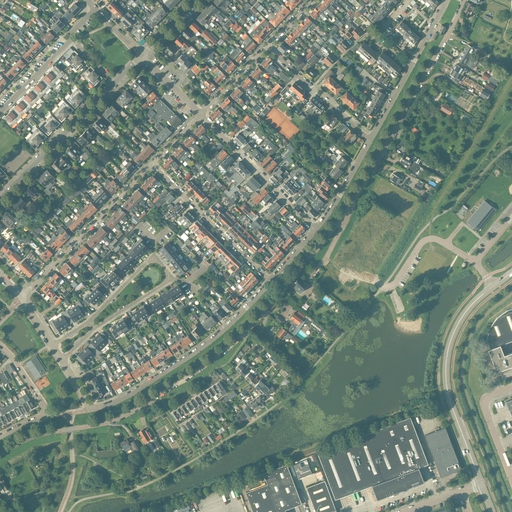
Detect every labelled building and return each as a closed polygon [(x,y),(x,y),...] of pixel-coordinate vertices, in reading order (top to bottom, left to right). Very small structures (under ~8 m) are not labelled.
[(116,5),(114,3),(117,0),(113,0),(107,7),(111,11),(116,5)] [(174,5),(169,0),(166,0),(167,0),(164,3),(170,9),(171,8),(171,9),(173,7),(173,6),(174,5)] [(227,6),(220,0),(214,0),(214,1),(219,7),(222,5),(225,8),(227,6)] [(295,6),(288,0),(285,0),(288,3),(286,5),(291,10),(292,9),(293,8),(295,6)] [(332,6),(325,0),(323,0),(321,3),(326,8),(328,6),(334,11),(335,9),(332,6)] [(434,8),(440,2),(438,0),(434,0),(430,5),(434,8)] [(167,13),(161,6),(162,6),(159,2),(154,7),(163,16),(165,14),(166,14),(167,13)] [(392,8),(385,2),(382,5),(389,11),(392,8)] [(463,11),(462,13),(466,15),(467,13),(468,13),(470,15),(472,11),(474,7),(475,8),(476,6),(473,4),(472,5),(467,2),(463,11)] [(36,12),(38,8),(30,3),(28,7),(36,12)] [(79,12),(81,9),(79,6),(78,7),(75,3),(68,11),(73,16),(78,11),(79,12)] [(115,14),(124,5),(122,3),(120,4),(121,5),(118,7),(116,5),(111,11),(115,14)] [(210,6),(208,8),(217,16),(219,15),(218,14),(220,12),(217,9),(211,3),(210,5),(210,6)] [(290,11),(282,4),(280,6),(277,3),(276,5),(277,6),(286,15),(288,13),(289,12),(290,11)] [(333,14),(326,8),(321,3),(317,7),(325,14),(327,12),(331,16),(333,14)] [(123,13),(122,11),(126,7),(124,5),(115,14),(118,18),(123,13)] [(389,11),(382,5),(379,9),(385,15),(389,11)] [(286,15),(277,6),(275,8),(277,9),(275,12),(282,19),(286,15)] [(163,16),(154,7),(152,9),(154,10),(152,12),(159,20),(163,16)] [(317,7),(314,10),(319,16),(323,19),(326,15),(325,14),(317,7)] [(217,16),(208,8),(205,11),(210,16),(212,18),(214,16),(216,18),(217,16)] [(385,15),(379,9),(376,12),(382,18),(385,15)] [(136,20),(138,17),(130,10),(120,20),(128,27),(131,24),(132,24),(136,20)] [(323,19),(319,16),(314,10),(310,15),(315,20),(317,17),(321,21),(323,19)] [(73,16),(68,11),(63,15),(69,21),(73,16)] [(208,19),(210,16),(205,11),(201,15),(210,24),(212,22),(208,19)] [(159,20),(152,12),(150,15),(147,12),(146,13),(147,15),(156,23),(159,20)] [(282,19),(275,12),(273,14),(271,12),(269,14),(279,23),(282,19)] [(382,18),(376,12),(372,16),(379,22),(382,18)] [(279,23),(269,14),(268,15),(268,16),(266,18),(275,26),(276,26),(277,25),(277,24),(279,23)] [(379,22),(372,16),(371,14),(367,18),(376,25),(379,22)] [(156,23),(147,15),(145,16),(147,18),(145,20),(152,28),(154,26),(154,25),(156,23)] [(210,24),(201,15),(199,17),(198,17),(197,18),(204,26),(207,24),(208,25),(208,26),(211,29),(213,27),(210,24)] [(50,24),(43,17),(41,19),(48,26),(50,24)] [(147,30),(149,28),(138,17),(136,20),(132,24),(135,28),(132,31),(134,33),(133,33),(139,38),(141,38),(144,36),(146,35),(146,34),(148,31),(147,30)] [(316,26),(307,17),(303,21),(310,28),(313,26),(314,28),(316,26)] [(65,25),(59,19),(57,22),(53,18),(51,19),(61,29),(65,25)] [(61,29),(51,19),(50,21),(54,25),(51,27),(57,33),(61,29)] [(362,32),(357,27),(355,29),(350,24),(352,22),(350,20),(347,23),(351,27),(359,35),(362,32)] [(274,28),(268,23),(266,25),(262,21),(261,23),(270,32),(272,30),(273,29),(273,28),(274,28)] [(310,28),(303,21),(299,25),(309,34),(312,30),(310,28)] [(400,31),(406,25),(402,21),(396,28),(400,31)] [(216,41),(209,34),(205,30),(204,31),(194,22),(192,24),(191,24),(190,25),(190,27),(189,27),(195,33),(197,31),(212,45),(216,41)] [(270,32),(261,23),(257,26),(261,30),(266,35),(270,32)] [(309,34),(299,25),(296,29),(301,34),(303,31),(307,35),(309,34)] [(403,34),(409,28),(406,25),(400,31),(403,34)] [(443,34),(446,28),(441,25),(437,33),(440,34),(441,33),(443,34)] [(266,35),(261,30),(257,26),(253,30),(262,39),(266,35)] [(42,27),(39,29),(41,31),(50,40),(54,36),(49,31),(47,33),(45,31),(43,29),(42,27)] [(359,35),(351,27),(344,34),(348,38),(352,35),(355,39),(359,35)] [(407,38),(413,31),(409,28),(403,34),(407,38)] [(50,40),(41,31),(39,29),(38,31),(41,34),(39,37),(47,44),(50,40)] [(198,39),(192,33),(191,34),(186,29),(182,33),(187,39),(187,40),(190,43),(194,39),(196,41),(198,39)] [(305,37),(301,34),(296,29),(292,32),(297,37),(299,35),(303,39),(305,37)] [(262,39),(253,30),(250,34),(259,43),(260,43),(261,42),(261,41),(262,39)] [(410,41),(416,34),(413,31),(407,38),(410,41)] [(218,40),(210,32),(209,34),(216,41),(218,40)] [(292,32),(288,36),(293,41),(297,45),(299,43),(300,43),(301,41),(297,37),(292,32)] [(336,33),(332,36),(334,38),(345,49),(348,46),(343,40),(341,38),(339,39),(337,36),(338,35),(336,33)] [(414,44),(420,38),(416,34),(410,41),(408,43),(413,47),(415,45),(414,44)] [(257,45),(252,40),(248,36),(244,40),(253,49),(257,45)] [(297,45),(293,41),(288,36),(284,40),(290,45),(289,45),(293,49),(297,45)] [(332,36),(331,38),(333,40),(336,43),(334,45),(336,47),(342,53),(345,49),(334,38),(332,36)] [(190,45),(186,40),(184,42),(180,37),(177,39),(175,40),(175,41),(175,42),(177,43),(176,44),(180,47),(182,45),(186,49),(188,47),(190,45)] [(253,49),(244,40),(241,37),(239,39),(246,46),(244,48),(249,53),(253,49)] [(43,47),(38,41),(36,43),(31,39),(29,40),(30,41),(40,50),(43,47)] [(40,50),(30,41),(28,43),(33,47),(31,49),(36,54),(40,50)] [(361,53),(368,46),(364,42),(357,50),(361,53)] [(285,51),(287,49),(282,43),(282,44),(281,44),(279,45),(280,46),(277,48),(285,56),(288,54),(285,51)] [(355,49),(359,45),(357,43),(351,49),(352,51),(354,49),(355,49)] [(173,52),(175,50),(171,45),(165,50),(165,52),(167,54),(168,53),(171,56),(174,53),(173,52)] [(186,60),(193,54),(196,58),(200,54),(190,45),(191,45),(190,45),(188,47),(186,49),(184,52),(184,53),(175,62),(180,67),(181,66),(187,60),(186,60)] [(483,53),(476,48),(475,50),(467,45),(463,53),(471,57),(474,51),(477,53),(476,53),(481,56),(483,53)] [(365,57),(372,49),(368,46),(361,53),(365,57)] [(36,54),(31,49),(29,51),(25,47),(23,48),(32,58),(36,54)] [(247,56),(241,51),(239,53),(233,47),(232,49),(243,60),(247,56)] [(335,60),(329,54),(327,52),(325,54),(322,51),(325,49),(323,47),(319,51),(323,55),(331,63),(335,60)] [(32,58),(23,48),(21,50),(25,54),(23,56),(29,61),(32,58)] [(232,52),(230,55),(234,59),(239,64),(243,60),(232,49),(230,50),(232,52)] [(369,60),(376,52),(372,49),(365,57),(369,60)] [(71,65),(79,57),(77,55),(78,54),(74,50),(65,59),(71,65)] [(311,51),(304,58),(306,61),(307,60),(309,58),(313,54),(312,52),(311,51)] [(319,51),(318,52),(321,56),(324,59),(323,61),(328,66),(331,63),(323,55),(319,51)] [(376,59),(379,56),(376,52),(369,60),(373,63),(376,60),(376,59)] [(380,63),(386,55),(382,52),(379,56),(376,59),(376,60),(380,63)] [(466,65),(471,57),(463,53),(458,60),(466,65)] [(382,68),(390,59),(386,55),(380,63),(378,65),(382,68)] [(222,60),(224,61),(233,70),(237,66),(226,56),(222,60)] [(26,64),(21,59),(18,61),(14,57),(13,59),(22,68),(26,64)] [(77,71),(86,62),(82,58),(81,59),(79,57),(71,65),(77,71)] [(271,64),(274,62),(268,57),(265,60),(275,71),(276,69),(271,64)] [(311,67),(316,62),(312,58),(307,63),(311,67)] [(22,68),(13,59),(11,61),(15,65),(13,67),(18,72),(22,68)] [(385,72),(394,62),(390,59),(382,68),(385,72)] [(185,70),(192,63),(190,60),(188,62),(187,60),(181,66),(185,70)] [(275,71),(265,60),(261,64),(270,73),(272,71),(274,72),(275,71)] [(233,70),(224,61),(222,63),(223,64),(221,67),(223,70),(224,69),(229,74),(233,70)] [(299,70),(305,64),(301,61),(296,67),(299,70)] [(389,75),(391,73),(398,65),(394,62),(385,72),(389,75)] [(453,69),(459,73),(461,70),(466,73),(466,72),(467,70),(460,66),(460,67),(456,64),(455,66),(453,69)] [(18,72),(13,67),(11,69),(7,65),(5,66),(15,76),(18,72)] [(64,73),(56,65),(54,67),(53,66),(50,69),(59,78),(64,73)] [(195,73),(199,68),(196,65),(191,69),(195,73)] [(226,77),(214,65),(210,69),(212,70),(223,80),(226,77)] [(395,76),(402,69),(398,65),(391,73),(395,76)] [(15,76),(5,66),(4,68),(5,70),(3,71),(6,74),(11,79),(15,76)] [(88,81),(95,73),(93,71),(94,70),(91,66),(82,75),(88,81)] [(262,76),(265,73),(258,67),(254,71),(266,82),(268,81),(265,78),(262,76)] [(314,74),(311,72),(307,68),(303,73),(310,79),(314,74)] [(59,78),(50,69),(47,72),(48,73),(46,75),(55,83),(59,78)] [(455,81),(459,73),(453,69),(450,74),(453,76),(451,79),(455,81)] [(223,80),(212,70),(209,72),(211,74),(212,74),(215,78),(214,79),(219,84),(223,80)] [(335,82),(330,78),(334,73),(330,70),(324,77),(327,79),(323,83),(330,89),(335,82)] [(266,82),(254,71),(251,75),(256,80),(258,77),(262,81),(264,84),(266,82)] [(288,77),(281,71),(279,74),(285,80),(288,77)] [(94,87),(103,78),(99,74),(98,75),(95,73),(88,81),(94,87)] [(489,81),(495,84),(499,77),(493,74),(489,81)] [(8,83),(1,75),(0,76),(0,83),(4,87),(8,83)] [(55,83),(46,75),(44,77),(43,76),(40,79),(50,88),(55,83)] [(248,77),(244,81),(255,92),(256,90),(253,87),(256,85),(248,77)] [(136,88),(143,82),(138,78),(129,87),(131,89),(134,86),(136,88)] [(216,87),(208,79),(206,82),(202,78),(201,80),(202,80),(203,82),(212,91),(216,87)] [(50,88),(40,79),(38,81),(39,82),(37,85),(45,93),(50,88)] [(212,91),(203,82),(202,80),(200,82),(206,87),(203,90),(208,95),(212,91)] [(255,92),(244,81),(240,85),(247,91),(250,90),(254,93),(255,92)] [(140,92),(146,86),(143,82),(136,88),(133,91),(135,93),(138,90),(140,92)] [(286,87),(280,93),(282,95),(283,96),(287,91),(290,94),(292,96),(300,87),(298,85),(295,82),(289,88),(287,86),(286,87)] [(336,94),(342,88),(335,82),(330,89),(336,94)] [(277,93),(282,88),(278,84),(273,89),(277,93)] [(45,93),(37,85),(35,87),(34,86),(31,89),(40,98),(45,93)] [(141,100),(151,90),(146,86),(140,92),(143,95),(140,98),(141,100)] [(87,96),(78,87),(72,93),(80,101),(82,99),(83,100),(87,96)] [(267,94),(260,87),(259,88),(266,95),(267,94)] [(300,87),(292,96),(294,98),(298,101),(299,99),(302,101),(306,96),(303,94),(305,91),(302,88),(300,87)] [(238,88),(234,92),(244,102),(245,102),(247,104),(249,102),(245,98),(244,99),(241,95),(243,93),(238,88)] [(40,98),(31,89),(28,91),(29,92),(27,94),(35,103),(40,98)] [(272,98),(277,93),(273,89),(268,93),(272,98)] [(382,100),(385,94),(378,90),(375,96),(382,100)] [(484,90),(480,96),(486,99),(487,97),(489,94),(490,93),(484,90)] [(132,97),(126,91),(121,96),(129,103),(131,101),(129,100),(132,97)] [(155,104),(159,100),(158,99),(159,98),(153,92),(145,100),(147,101),(142,106),(144,108),(147,105),(151,101),(153,104),(154,102),(155,104)] [(244,102),(234,92),(230,95),(236,100),(239,104),(243,107),(245,105),(243,103),(244,102)] [(347,104),(355,94),(354,93),(351,96),(346,92),(341,98),(347,104)] [(80,101),(72,93),(66,99),(75,108),(79,104),(78,103),(80,101)] [(35,103),(27,94),(25,97),(24,96),(21,98),(31,108),(35,103)] [(359,103),(354,99),(357,96),(355,94),(347,104),(353,109),(359,103)] [(129,103),(121,96),(117,101),(123,107),(126,104),(127,105),(129,103)] [(379,105),(382,100),(375,96),(372,101),(379,105)] [(308,115),(318,103),(312,97),(307,104),(311,107),(309,109),(307,109),(305,112),(308,115)] [(31,108),(21,98),(19,101),(19,102),(17,104),(26,112),(31,108)] [(230,106),(233,103),(228,98),(224,102),(233,111),(235,113),(237,112),(230,106)] [(160,100),(152,108),(146,114),(151,119),(151,120),(155,124),(161,118),(166,122),(167,120),(169,123),(176,116),(160,100)] [(73,110),(64,101),(59,107),(67,115),(69,113),(70,114),(73,110)] [(376,111),(379,105),(372,101),(369,107),(376,111)] [(233,111),(224,102),(220,106),(225,111),(227,112),(229,112),(230,111),(231,113),(233,111)] [(319,114),(324,108),(318,103),(308,115),(310,117),(313,114),(313,113),(315,111),(319,114)] [(26,112),(17,104),(15,106),(14,105),(12,108),(21,117),(26,112)] [(444,104),(441,109),(449,115),(453,109),(444,104)] [(129,118),(123,112),(121,109),(118,112),(112,106),(108,110),(114,116),(117,114),(119,116),(121,114),(126,120),(129,118)] [(262,118),(270,109),(267,106),(259,115),(262,118)] [(67,115),(59,107),(53,113),(62,122),(65,118),(64,117),(67,115)] [(373,116),(376,111),(369,107),(366,112),(362,111),(361,113),(367,117),(368,114),(373,116)] [(21,117),(12,108),(9,111),(10,112),(8,114),(16,122),(21,117)] [(220,116),(223,114),(217,109),(214,113),(223,121),(224,120),(220,116)] [(114,116),(108,110),(103,115),(111,122),(112,120),(111,119),(114,116)] [(223,121),(214,113),(210,116),(215,121),(217,119),(221,123),(223,121)] [(16,122),(8,114),(6,116),(5,115),(2,118),(11,127),(16,122)] [(332,127),(338,120),(331,114),(324,122),(328,125),(326,128),(328,130),(331,127),(332,127)] [(60,124),(51,115),(45,121),(53,128),(55,126),(56,127),(60,124)] [(181,122),(181,121),(181,120),(176,116),(169,123),(175,128),(176,128),(177,127),(177,126),(181,122)] [(251,118),(248,121),(254,126),(255,126),(256,127),(258,125),(255,122),(251,118)] [(53,128),(45,121),(44,119),(38,125),(48,135),(52,132),(51,131),(53,128)] [(107,129),(103,124),(103,125),(98,120),(93,125),(100,132),(103,129),(105,131),(107,129)] [(248,121),(245,124),(251,130),(254,126),(248,121)] [(140,125),(138,123),(134,127),(141,134),(143,131),(138,127),(140,125)] [(340,131),(345,126),(341,123),(337,128),(340,131)] [(157,125),(158,127),(167,136),(169,134),(169,135),(171,133),(171,132),(166,127),(164,129),(158,124),(157,125)] [(121,136),(113,129),(109,125),(108,127),(110,129),(108,131),(118,140),(121,136)] [(211,138),(209,135),(208,136),(204,132),(206,130),(201,125),(198,129),(209,140),(211,138)] [(167,136),(158,127),(156,128),(160,132),(158,134),(164,140),(166,138),(166,137),(167,136)] [(47,137),(38,128),(32,134),(40,142),(42,140),(43,141),(47,137)] [(247,133),(237,143),(241,147),(246,141),(244,139),(248,135),(249,135),(251,133),(255,129),(254,128),(250,131),(248,132),(247,133)] [(209,140),(198,129),(194,133),(199,138),(201,135),(205,139),(204,140),(207,142),(209,140)] [(94,137),(88,130),(86,132),(85,132),(82,135),(89,141),(94,137)] [(237,143),(247,133),(248,132),(246,130),(240,135),(239,133),(233,139),(237,143)] [(350,144),(357,136),(350,130),(343,138),(350,144)] [(144,137),(138,131),(135,134),(141,139),(144,137)] [(164,140),(158,134),(156,136),(153,132),(151,134),(160,143),(162,142),(164,140)] [(160,143),(151,134),(149,133),(146,136),(150,139),(149,140),(156,147),(157,147),(159,145),(160,143)] [(40,142),(32,134),(26,140),(35,149),(39,145),(38,144),(40,142)] [(103,141),(96,134),(95,136),(98,138),(97,139),(101,143),(103,141)] [(89,141),(82,135),(79,138),(80,138),(78,140),(85,146),(89,141)] [(191,135),(187,139),(196,148),(198,150),(199,148),(194,143),(196,141),(191,135)] [(198,150),(196,148),(187,139),(183,143),(188,148),(191,146),(195,150),(194,150),(197,153),(199,151),(198,150)] [(251,148),(249,146),(253,142),(251,140),(243,149),(246,153),(251,148)] [(154,150),(148,144),(146,147),(142,143),(141,145),(150,154),(151,152),(152,152),(154,150),(153,150),(154,150)] [(289,150),(292,153),(295,149),(290,144),(287,147),(289,150)] [(150,154),(141,145),(139,146),(143,150),(141,152),(147,158),(149,156),(148,155),(150,154)] [(89,156),(82,149),(80,152),(81,152),(80,153),(76,148),(75,149),(72,146),(70,149),(69,148),(67,150),(68,151),(67,151),(71,155),(71,156),(73,159),(74,158),(76,160),(78,160),(79,158),(79,157),(82,155),(83,156),(82,157),(85,161),(90,156),(89,156)] [(187,157),(190,154),(186,150),(185,151),(180,146),(177,150),(189,162),(191,161),(187,157)] [(254,158),(263,149),(261,147),(258,151),(255,148),(250,154),(254,158)] [(216,160),(210,165),(214,169),(222,160),(228,155),(225,152),(225,151),(224,150),(223,150),(223,149),(217,155),(214,158),(216,160)] [(263,156),(261,154),(265,150),(263,149),(254,158),(258,162),(263,156)] [(121,150),(118,153),(121,156),(122,155),(126,160),(128,157),(124,153),(121,150)] [(147,158),(141,152),(139,154),(135,150),(133,152),(143,161),(144,160),(145,160),(147,158)] [(189,162),(177,150),(173,154),(178,159),(177,159),(179,161),(183,161),(184,160),(188,164),(189,162)] [(143,161),(133,152),(132,154),(135,157),(133,160),(139,165),(140,165),(141,163),(143,161)] [(420,160),(414,157),(413,158),(405,153),(402,157),(419,166),(420,165),(418,164),(420,160)] [(339,154),(336,158),(336,159),(344,166),(348,162),(341,156),(339,154)] [(229,166),(235,161),(230,156),(221,164),(224,167),(226,164),(229,166)] [(264,168),(273,160),(269,156),(260,164),(264,168)] [(170,157),(166,161),(175,170),(179,165),(176,161),(175,162),(170,157)] [(402,157),(400,161),(408,166),(406,168),(415,173),(419,166),(402,157)] [(71,167),(70,166),(66,161),(65,161),(62,158),(58,161),(57,160),(52,165),(62,175),(67,169),(68,169),(71,167)] [(341,170),(344,166),(336,159),(335,159),(332,162),(334,164),(336,166),(341,170)] [(273,160),(265,169),(269,173),(277,164),(273,160)] [(166,161),(162,165),(167,170),(170,167),(174,171),(173,172),(176,175),(178,173),(175,170),(166,161)] [(197,161),(193,165),(198,170),(202,166),(197,161)] [(136,168),(135,167),(133,164),(132,165),(129,162),(128,162),(124,166),(124,167),(131,173),(136,168)] [(229,179),(242,165),(239,162),(234,167),(232,165),(227,170),(224,174),(229,179)] [(235,181),(246,169),(242,165),(229,179),(230,180),(232,178),(235,181)] [(343,172),(341,170),(336,166),(333,169),(331,167),(330,165),(329,165),(329,169),(331,168),(339,176),(343,172)] [(131,173),(124,167),(123,167),(122,168),(121,170),(123,171),(122,173),(127,178),(131,173)] [(274,180),(281,173),(282,172),(280,170),(282,169),(280,167),(279,168),(279,169),(271,177),(274,180)] [(339,176),(331,168),(329,169),(331,171),(329,174),(335,180),(339,176)] [(239,185),(250,173),(246,169),(235,181),(239,185)] [(55,178),(54,177),(47,170),(43,175),(52,184),(53,185),(55,183),(53,180),(55,178)] [(98,174),(93,170),(89,174),(94,179),(98,174)] [(281,173),(274,180),(278,184),(288,173),(286,171),(285,170),(282,172),(283,174),(282,174),(281,173)] [(93,178),(88,173),(83,179),(87,184),(93,178)] [(122,183),(127,178),(122,173),(119,175),(117,173),(114,176),(117,178),(119,179),(118,180),(120,182),(121,181),(122,183)] [(402,181),(403,179),(403,178),(403,177),(398,174),(396,176),(393,174),(390,179),(393,181),(391,183),(396,186),(397,183),(399,184),(401,181),(402,181)] [(52,184),(43,175),(38,180),(45,186),(47,184),(49,186),(52,184)] [(332,183),(323,175),(321,177),(325,181),(321,185),(325,188),(327,190),(327,189),(328,189),(329,188),(329,187),(332,183)] [(161,184),(152,176),(149,179),(148,179),(147,180),(147,181),(153,187),(156,184),(158,187),(161,184)] [(58,177),(56,179),(61,184),(63,185),(65,183),(63,181),(58,177)] [(239,190),(238,191),(246,199),(254,191),(255,191),(260,186),(261,185),(252,177),(247,183),(247,182),(246,183),(239,190)] [(287,191),(295,182),(296,182),(291,177),(282,186),(284,188),(284,189),(285,190),(286,190),(287,191)] [(119,186),(113,180),(110,182),(107,179),(105,180),(115,189),(116,188),(117,188),(118,186),(119,186)] [(188,190),(198,180),(196,179),(192,182),(190,180),(184,186),(188,190)] [(115,189),(105,180),(104,182),(106,184),(104,186),(106,187),(105,187),(111,193),(112,193),(113,192),(113,191),(115,189)] [(198,188),(196,186),(199,182),(198,180),(188,190),(192,194),(198,188)] [(421,188),(424,183),(419,180),(416,185),(415,185),(414,187),(421,191),(422,188),(421,188)] [(150,190),(153,187),(147,181),(146,182),(145,182),(144,183),(144,184),(141,187),(150,195),(152,193),(150,190)] [(291,195),(299,187),(298,186),(298,184),(295,182),(287,191),(287,192),(288,193),(289,193),(291,195)] [(80,183),(77,185),(84,193),(87,190),(80,183)] [(44,193),(42,191),(41,192),(34,185),(33,187),(32,186),(27,191),(32,196),(32,197),(33,198),(34,198),(35,198),(36,198),(36,197),(36,196),(36,195),(36,194),(35,194),(37,193),(41,197),(44,193)] [(329,195),(323,191),(325,188),(321,185),(319,188),(319,189),(318,190),(318,191),(317,193),(325,200),(329,195)] [(196,197),(205,188),(203,186),(200,189),(198,188),(192,194),(196,197)] [(206,187),(205,188),(196,197),(200,201),(207,194),(205,192),(206,191),(208,189),(206,187)] [(109,196),(100,188),(98,190),(100,191),(97,194),(99,196),(104,201),(109,196)] [(232,194),(236,190),(234,188),(233,189),(232,188),(226,194),(229,197),(232,194)] [(258,193),(252,200),(257,204),(268,192),(267,191),(267,190),(265,188),(265,189),(264,189),(259,194),(258,193)] [(163,197),(168,192),(165,189),(160,194),(163,197)] [(136,193),(134,194),(143,203),(145,201),(143,199),(146,197),(144,195),(143,195),(138,190),(138,191),(137,190),(135,192),(136,193)] [(159,207),(166,200),(169,204),(175,198),(170,193),(164,199),(164,198),(157,205),(159,207)] [(205,206),(213,197),(209,193),(206,197),(201,202),(203,204),(203,205),(204,206),(204,205),(205,206)] [(303,198),(301,196),(297,193),(292,198),(297,204),(303,198)] [(143,203),(134,194),(133,196),(132,195),(130,197),(136,203),(138,201),(144,207),(146,205),(143,203)] [(243,205),(232,194),(229,197),(239,208),(243,205)] [(266,207),(273,199),(271,197),(271,196),(270,195),(269,195),(268,194),(263,200),(266,203),(264,205),(266,207)] [(321,207),(311,197),(307,194),(305,195),(312,202),(310,204),(317,210),(321,207)] [(314,194),(311,197),(321,207),(324,203),(314,194)] [(104,201),(99,196),(96,199),(94,196),(92,198),(100,206),(104,201)] [(158,202),(151,196),(149,198),(156,205),(158,202)] [(24,212),(20,208),(23,206),(26,203),(31,208),(33,206),(35,208),(36,208),(27,198),(24,201),(21,197),(12,206),(18,211),(17,211),(21,215),(24,212)] [(134,205),(136,203),(130,197),(128,200),(127,202),(136,211),(138,209),(134,205)] [(270,207),(267,210),(270,213),(272,215),(281,206),(278,204),(278,203),(277,202),(276,202),(276,201),(270,207)] [(479,230),(496,210),(492,206),(491,207),(484,201),(466,222),(472,227),(473,225),(479,230)] [(136,211),(127,202),(125,203),(123,205),(128,211),(131,209),(134,212),(136,211)] [(212,214),(220,206),(216,202),(208,210),(212,214)] [(92,213),(97,208),(92,204),(89,207),(86,205),(85,206),(92,213)] [(167,218),(175,210),(171,215),(173,217),(177,213),(179,215),(185,209),(184,208),(184,207),(183,206),(182,206),(181,205),(179,206),(176,204),(165,215),(167,218)] [(251,211),(244,204),(240,208),(247,215),(251,211)] [(307,204),(305,207),(308,211),(306,213),(312,219),(314,216),(315,216),(316,215),(316,214),(317,214),(307,204)] [(92,213),(85,206),(83,208),(82,207),(80,209),(88,218),(92,213)] [(216,218),(221,212),(224,209),(220,206),(212,214),(216,218)] [(288,212),(284,207),(279,212),(284,216),(288,212)] [(124,216),(126,213),(120,208),(118,210),(116,212),(126,221),(127,219),(124,216)] [(88,218),(80,209),(77,212),(78,213),(76,216),(83,223),(88,218)] [(12,222),(15,220),(16,220),(8,211),(3,216),(6,219),(3,222),(10,229),(13,226),(11,224),(12,224),(12,222)] [(53,211),(51,214),(57,220),(59,217),(53,211)] [(182,224),(191,215),(191,214),(190,213),(189,213),(187,211),(178,220),(182,224)] [(126,221),(116,212),(115,214),(115,213),(113,215),(118,221),(120,219),(124,223),(126,221)] [(220,221),(228,213),(226,212),(223,214),(221,212),(216,218),(220,221)] [(223,225),(231,217),(233,216),(231,214),(230,215),(228,213),(220,221),(223,225)] [(116,223),(118,221),(113,215),(111,217),(111,218),(109,219),(118,228),(120,226),(116,223)] [(186,228),(195,219),(193,217),(193,216),(192,215),(192,216),(191,215),(182,224),(186,228)] [(83,223),(76,216),(71,220),(79,227),(83,223)] [(231,217),(223,225),(227,229),(235,221),(234,219),(235,218),(233,216),(231,217)] [(118,228),(109,219),(108,221),(107,221),(106,223),(111,228),(113,226),(117,230),(118,228)] [(265,224),(262,221),(261,223),(257,219),(254,223),(261,229),(265,224)] [(79,227),(71,220),(70,222),(72,224),(69,227),(74,232),(79,227)] [(196,230),(201,224),(198,220),(190,229),(193,232),(196,230)] [(238,229),(236,227),(239,224),(237,222),(229,230),(233,234),(238,229)] [(306,229),(300,223),(298,226),(294,222),(292,223),(302,233),(303,232),(304,232),(305,230),(305,229),(306,229)] [(302,233),(292,223),(290,225),(295,229),(292,232),(298,237),(298,236),(299,236),(300,235),(300,234),(302,233)] [(198,235),(205,228),(201,224),(196,230),(193,232),(195,234),(196,233),(198,235)] [(70,235),(61,226),(60,227),(59,227),(58,229),(58,230),(57,230),(60,233),(66,239),(68,237),(70,236),(70,235)] [(237,238),(245,230),(241,226),(238,229),(233,234),(237,238)] [(281,228),(285,233),(285,232),(289,236),(291,233),(283,226),(281,228)] [(105,235),(107,233),(101,227),(101,228),(101,227),(99,229),(99,230),(98,231),(107,240),(109,239),(105,235)] [(184,233),(187,230),(185,228),(183,230),(182,229),(177,235),(180,237),(184,233)] [(204,237),(209,232),(205,228),(198,235),(197,236),(201,240),(204,237)] [(240,242),(248,234),(246,232),(248,230),(246,228),(245,230),(237,238),(240,242)] [(38,237),(32,231),(30,233),(35,239),(38,237)] [(107,240),(98,231),(96,233),(94,235),(99,240),(101,242),(103,240),(105,242),(107,240)] [(205,244),(208,241),(213,236),(209,232),(204,237),(206,239),(203,242),(205,244)] [(286,236),(283,239),(284,241),(290,247),(293,243),(295,242),(295,241),(289,236),(285,232),(285,233),(283,234),(286,236)] [(66,239),(60,233),(57,237),(62,243),(63,243),(65,241),(66,239)] [(119,235),(118,234),(115,237),(119,241),(125,235),(122,233),(119,235)] [(184,242),(188,238),(189,237),(184,233),(180,237),(184,242)] [(244,246),(252,237),(248,234),(240,242),(244,246)] [(62,243),(57,237),(54,235),(51,239),(59,247),(61,245),(62,244),(62,243)] [(97,242),(99,240),(94,235),(91,237),(92,237),(90,239),(99,248),(101,246),(97,242)] [(209,248),(217,239),(213,236),(208,241),(210,243),(207,246),(209,248)] [(248,249),(256,241),(252,237),(244,246),(248,249)] [(148,249),(142,243),(144,242),(140,238),(135,244),(137,245),(144,253),(148,249)] [(59,247),(51,239),(47,242),(55,250),(56,250),(57,249),(57,248),(59,247)] [(99,248),(90,239),(89,240),(88,240),(86,242),(87,242),(87,243),(93,249),(95,247),(98,249),(99,248)] [(114,247),(119,242),(116,239),(111,244),(114,247)] [(290,247),(284,241),(282,243),(278,239),(276,241),(286,250),(288,249),(289,249),(290,248),(290,247)] [(214,253),(222,245),(218,241),(210,249),(214,253)] [(252,253),(260,245),(256,241),(248,249),(252,253)] [(163,254),(171,247),(168,242),(160,249),(163,254)] [(4,252),(10,246),(6,243),(1,248),(1,249),(2,250),(3,250),(4,252)] [(90,251),(84,245),(83,245),(82,247),(80,249),(86,255),(90,251)] [(137,245),(133,249),(141,257),(144,253),(137,245)] [(218,257),(226,249),(222,245),(214,253),(218,257)] [(8,256),(14,250),(10,246),(4,252),(6,254),(8,256)] [(166,258),(175,251),(171,247),(163,254),(166,258)] [(273,250),(275,253),(281,258),(284,255),(276,247),(273,250)] [(49,257),(43,251),(39,248),(38,250),(41,253),(39,255),(45,261),(46,261),(47,260),(47,259),(49,257)] [(52,253),(46,248),(43,251),(49,257),(50,256),(51,256),(52,254),(52,253)] [(131,248),(128,251),(130,254),(136,260),(140,256),(140,257),(141,257),(133,249),(131,248)] [(86,255),(80,249),(78,251),(78,250),(77,252),(76,253),(82,259),(86,255)] [(222,260),(230,252),(226,249),(218,257),(222,260)] [(12,259),(18,254),(20,252),(18,250),(16,252),(14,250),(8,256),(10,258),(12,259)] [(281,258),(275,253),(273,250),(271,252),(274,255),(271,257),(277,262),(281,258)] [(171,261),(177,256),(174,252),(175,251),(166,258),(167,258),(167,257),(171,261)] [(226,264),(234,256),(230,252),(222,260),(226,264)] [(84,261),(82,259),(76,253),(74,254),(74,255),(73,257),(79,262),(81,264),(84,261)] [(22,257),(18,254),(12,259),(14,261),(14,262),(15,263),(16,263),(22,257)] [(136,260),(130,254),(126,257),(125,257),(133,264),(136,260)] [(173,266),(182,259),(181,259),(181,260),(177,256),(171,261),(174,265),(173,266)] [(229,268),(237,260),(234,256),(226,264),(229,268)] [(277,262),(271,257),(269,259),(267,256),(265,258),(273,266),(277,262)] [(79,262),(73,257),(71,258),(69,259),(69,260),(75,266),(79,262)] [(133,264),(125,257),(122,261),(129,268),(133,264)] [(273,266),(265,258),(261,262),(269,270),(273,266)] [(177,270),(185,264),(182,259),(173,266),(177,270)] [(22,270),(28,264),(24,260),(18,266),(20,267),(20,268),(21,269),(22,269),(22,270)] [(233,272),(241,264),(237,260),(229,268),(233,272)] [(129,268),(122,261),(118,265),(125,272),(129,268)] [(192,268),(187,262),(185,264),(177,270),(180,275),(187,269),(188,271),(192,268)] [(74,271),(66,263),(65,263),(64,265),(63,267),(68,273),(70,274),(71,274),(72,274),(73,272),(74,271)] [(26,273),(32,267),(28,264),(22,270),(24,271),(24,272),(25,273),(26,273)] [(117,275),(120,272),(114,266),(107,274),(116,282),(118,280),(119,281),(121,279),(117,275)] [(36,271),(32,267),(26,273),(28,275),(27,275),(29,277),(30,277),(36,271)] [(68,273),(63,267),(61,269),(60,269),(59,270),(59,271),(65,277),(68,273)] [(62,279),(56,273),(56,274),(55,274),(54,275),(54,276),(52,277),(58,283),(62,279)] [(259,281),(250,273),(247,277),(255,285),(259,281)] [(116,282),(107,274),(108,275),(104,280),(103,279),(101,282),(106,287),(108,284),(112,288),(115,285),(114,284),(116,282)] [(58,283),(52,277),(51,279),(50,279),(49,280),(49,281),(55,287),(58,283)] [(255,285),(247,277),(243,280),(251,288),(255,285)] [(251,288),(243,280),(239,284),(247,292),(251,288)] [(55,287),(49,281),(47,283),(45,284),(45,285),(51,291),(51,290),(55,287)] [(305,287),(304,287),(306,284),(303,281),(301,284),(297,281),(292,286),(300,293),(305,287)] [(247,292),(239,284),(235,288),(236,289),(234,291),(239,296),(241,294),(243,296),(247,292)] [(55,294),(51,290),(51,291),(45,285),(41,289),(51,298),(55,294)] [(104,296),(100,292),(103,290),(98,285),(95,287),(96,288),(92,293),(99,300),(101,298),(102,299),(104,296)] [(185,296),(178,285),(173,288),(179,297),(180,299),(185,296)] [(239,296),(234,291),(229,287),(228,288),(233,294),(229,297),(232,300),(230,302),(234,306),(240,300),(237,298),(239,296)] [(179,297),(173,288),(168,291),(174,300),(179,297)] [(169,292),(164,295),(169,302),(170,304),(175,301),(174,300),(168,291),(169,292)] [(99,300),(92,293),(87,297),(86,296),(84,299),(89,304),(91,301),(95,305),(98,303),(97,302),(99,300)] [(160,297),(159,297),(165,306),(166,307),(170,304),(169,302),(164,295),(160,297)] [(57,296),(53,300),(55,302),(57,304),(61,300),(59,298),(58,297),(57,296)] [(165,306),(159,297),(155,300),(161,309),(165,306)] [(231,308),(222,299),(220,301),(224,304),(222,306),(227,312),(227,311),(228,312),(230,310),(229,310),(231,308)] [(161,309),(155,300),(150,303),(156,312),(161,309)] [(86,313),(79,302),(76,304),(77,306),(73,309),(79,319),(83,317),(82,316),(86,313)] [(225,315),(219,309),(215,304),(213,305),(215,307),(211,310),(212,311),(212,312),(212,313),(213,313),(214,312),(220,319),(225,315)] [(153,314),(149,308),(146,310),(143,305),(140,307),(141,309),(138,310),(145,321),(144,318),(149,315),(150,316),(153,314)] [(500,346),(511,341),(511,308),(507,310),(497,317),(490,328),(486,340),(490,349),(488,350),(496,372),(511,366),(511,352),(504,355),(500,346)] [(79,319),(73,309),(68,311),(67,310),(64,312),(71,323),(75,320),(76,321),(79,319)] [(145,321),(138,310),(136,312),(135,310),(132,312),(135,317),(132,319),(137,326),(145,321)] [(216,322),(211,316),(209,318),(203,311),(201,313),(202,315),(211,326),(214,324),(216,323),(215,322),(216,322)] [(71,323),(64,312),(61,314),(62,315),(58,318),(64,329),(68,327),(67,326),(71,323)] [(331,335),(307,316),(305,317),(298,312),(296,314),(294,313),(290,318),(292,320),(289,323),(292,324),(288,330),(294,335),(300,327),(300,328),(305,322),(327,340),(331,335)] [(211,326),(202,315),(200,317),(204,322),(202,324),(207,329),(208,330),(210,328),(209,328),(211,326)] [(64,329),(58,318),(53,321),(52,319),(49,322),(56,333),(60,330),(61,331),(64,329)] [(133,328),(128,321),(126,323),(123,318),(119,320),(120,322),(118,323),(125,334),(133,328)] [(125,334),(118,323),(115,325),(115,323),(112,325),(115,330),(112,332),(115,338),(119,336),(118,335),(123,332),(124,334),(125,334)] [(202,333),(200,330),(201,329),(197,323),(194,326),(196,328),(191,332),(196,338),(197,338),(198,338),(199,337),(199,336),(202,333)] [(292,337),(287,332),(282,328),(277,335),(283,340),(284,339),(285,339),(288,339),(289,338),(298,344),(300,341),(293,336),(292,337)] [(192,341),(188,335),(185,337),(182,332),(180,333),(188,345),(191,342),(192,341)] [(111,342),(102,333),(98,336),(97,335),(95,338),(104,347),(107,343),(109,345),(111,342)] [(188,345),(180,333),(178,335),(181,339),(179,341),(183,348),(188,345)] [(104,347),(95,338),(92,341),(93,342),(89,345),(99,355),(101,352),(100,351),(104,347)] [(183,348),(179,341),(176,342),(173,338),(171,339),(179,351),(183,348)] [(179,351),(171,339),(169,340),(172,345),(170,347),(174,353),(175,353),(179,351)] [(99,355),(89,345),(86,349),(85,348),(82,351),(91,360),(95,356),(96,357),(99,355)] [(172,354),(168,348),(166,349),(163,345),(160,346),(168,358),(172,355),(172,354)] [(168,358),(160,346),(159,347),(160,349),(157,350),(159,354),(164,360),(168,358)] [(164,360),(159,354),(157,350),(155,352),(154,350),(152,352),(159,363),(164,360)] [(91,360),(82,351),(80,354),(77,358),(86,367),(89,365),(88,363),(91,360)] [(159,363),(152,352),(150,353),(153,358),(151,359),(155,366),(155,365),(155,366),(159,363)] [(45,372),(35,357),(25,363),(35,378),(45,372)] [(153,367),(149,360),(146,362),(143,357),(141,358),(149,370),(153,368),(152,367),(153,367)] [(149,370),(141,358),(139,360),(142,365),(140,366),(144,373),(149,370)] [(134,363),(132,364),(140,376),(144,373),(140,366),(137,361),(134,363)] [(239,372),(247,364),(245,362),(242,365),(240,363),(235,368),(239,372)] [(13,371),(9,364),(5,367),(9,374),(13,371)] [(140,376),(132,364),(130,365),(133,370),(131,372),(135,378),(136,378),(140,376)] [(248,371),(246,369),(249,366),(247,364),(239,372),(243,376),(248,371)] [(126,368),(122,371),(129,383),(133,380),(133,379),(126,368)] [(250,372),(245,378),(249,382),(254,376),(257,373),(258,372),(256,370),(255,371),(252,374),(250,372)] [(129,383),(122,371),(120,372),(123,377),(120,378),(124,385),(129,383)] [(258,380),(256,378),(257,377),(258,377),(260,376),(258,374),(255,377),(254,376),(249,382),(253,386),(258,380)] [(124,385),(120,378),(118,375),(116,377),(115,375),(113,376),(120,388),(124,385)] [(120,388),(113,376),(111,377),(114,382),(111,384),(115,390),(116,390),(120,388)] [(99,382),(96,377),(88,381),(91,387),(99,382)] [(259,382),(254,387),(258,391),(267,382),(265,380),(264,381),(261,378),(259,381),(259,382)] [(219,381),(215,384),(220,392),(222,395),(222,396),(227,393),(224,389),(219,381)] [(102,388),(99,382),(91,387),(95,392),(102,388)] [(269,389),(267,387),(269,384),(267,382),(258,391),(262,395),(264,393),(266,395),(267,394),(269,395),(275,389),(272,387),(269,389)] [(215,384),(210,387),(215,395),(218,399),(220,398),(219,397),(222,395),(220,392),(215,384)] [(215,395),(210,387),(206,390),(211,398),(213,401),(215,400),(213,396),(215,395)] [(105,393),(102,388),(95,392),(98,397),(105,393)] [(211,398),(206,390),(201,393),(206,401),(211,398)] [(201,393),(197,396),(202,403),(203,406),(208,403),(206,401),(201,393)] [(33,407),(29,400),(26,394),(21,397),(22,398),(29,410),(33,407)] [(197,396),(193,399),(198,406),(200,410),(202,409),(201,407),(204,406),(203,406),(202,403),(197,396)] [(259,396),(254,400),(259,408),(260,407),(259,407),(262,405),(261,403),(266,400),(263,396),(260,398),(259,396)] [(22,398),(17,400),(24,412),(29,410),(22,398)] [(198,406),(193,399),(188,402),(193,409),(198,406)] [(19,415),(24,412),(17,400),(13,403),(15,407),(19,415)] [(250,401),(246,403),(249,408),(252,406),(255,411),(259,408),(254,400),(251,402),(250,401)] [(193,409),(188,402),(184,404),(189,412),(193,409)] [(189,412),(184,404),(179,407),(184,415),(189,412)] [(19,415),(15,407),(11,410),(15,418),(19,415)] [(179,407),(175,410),(180,418),(182,421),(184,419),(182,416),(184,415),(179,407)] [(247,407),(243,410),(249,419),(253,415),(247,407)] [(15,418),(11,410),(6,412),(11,420),(15,418)] [(180,418),(175,410),(171,413),(178,425),(180,423),(178,419),(180,418)] [(11,420),(6,412),(2,415),(6,423),(11,420)] [(431,463),(427,454),(425,455),(424,453),(426,452),(425,448),(422,449),(410,417),(317,453),(335,500),(372,486),(377,500),(424,482),(419,468),(431,463)] [(192,430),(187,422),(183,424),(189,433),(192,430)] [(154,438),(148,428),(145,430),(144,429),(139,432),(143,438),(141,439),(144,443),(148,441),(154,438)] [(461,470),(445,428),(425,435),(441,477),(461,470)] [(216,441),(211,434),(207,437),(212,444),(216,441)] [(131,446),(127,439),(120,443),(126,453),(131,450),(130,448),(131,446)] [(141,451),(134,440),(130,443),(136,453),(141,451)] [(312,473),(307,460),(293,465),(298,478),(312,473)] [(302,503),(287,464),(263,473),(268,484),(246,492),(253,511),(285,511),(285,510),(302,503)] [(157,472),(153,466),(149,468),(151,473),(149,474),(150,477),(158,474),(157,472)] [(8,489),(0,476),(0,475),(0,485),(1,485),(5,491),(8,489)] [(336,511),(325,481),(306,488),(315,511),(336,511)]
